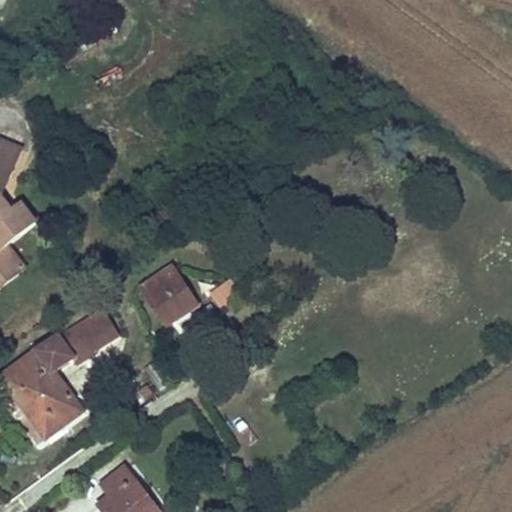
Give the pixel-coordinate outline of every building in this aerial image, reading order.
[(0,177),(10,181),(22,153),(0,143),(0,292),(25,272),(7,249),(36,227),(23,210),(14,217),(2,200),(0,199),(0,177)] [(0,199),(2,200),(10,181),(0,177),(0,199)] [(176,273),(144,292),(166,328),(198,309),(176,273)] [(119,342),(102,316),(79,330),(91,349),(96,357),(119,342)] [(91,349),(79,330),(61,343),(73,360),(91,349)] [(81,414),(54,373),(73,360),(61,343),(10,376),(25,398),(17,402),(42,440),(81,414)] [(25,398),(10,376),(3,381),(17,402),(25,398)] [(141,389),(131,396),(137,404),(146,397),(141,389)] [(139,440),(127,423),(101,441),(115,459),(139,440)] [(115,459),(101,441),(85,453),(100,473),(115,459)] [(101,511),(156,511),(124,471),(103,489),(111,502),(100,510),(101,511)] [(193,476),(182,484),(190,494),(201,486),(193,476)]
